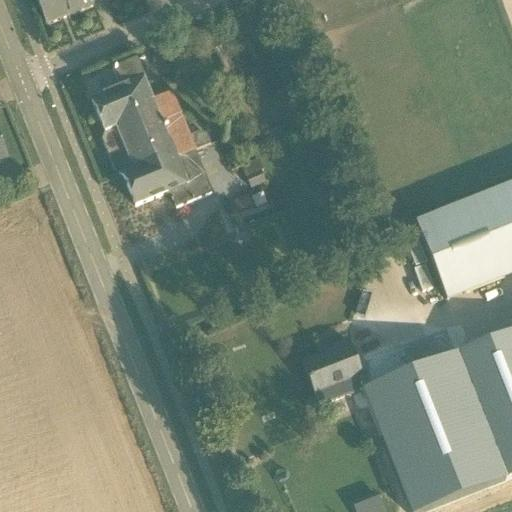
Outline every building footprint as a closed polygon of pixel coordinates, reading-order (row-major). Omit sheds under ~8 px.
[(35,0),(46,27),(112,0),(35,0)] [(195,59),(208,53),(198,29),(185,34),(195,59)] [(153,102),(136,61),(113,71),(120,91),(91,102),(105,134),(102,142),(115,174),(122,177),(174,157),(176,161),(194,153),(209,147),(205,136),(196,134),(187,138),(169,95),(153,102)] [(211,196),(194,153),(176,161),(174,157),(122,177),(135,208),(156,200),(170,194),(176,210),(211,196)] [(262,168),(259,161),(241,168),(250,190),(265,183),(264,181),(279,175),(274,163),(262,168)] [(445,302),(511,276),(511,188),(415,226),(445,302)] [(247,197),(234,202),(239,214),(252,209),(247,197)] [(511,333),(464,352),(507,462),(511,460),(511,333)] [(405,502),(457,482),(414,372),(363,392),(358,380),(362,379),(348,343),(320,354),(322,358),(303,365),(315,397),(351,383),(353,387),(349,388),(358,413),(368,409),(405,502)] [(383,511),(378,496),(369,499),(373,511),(383,511)]
